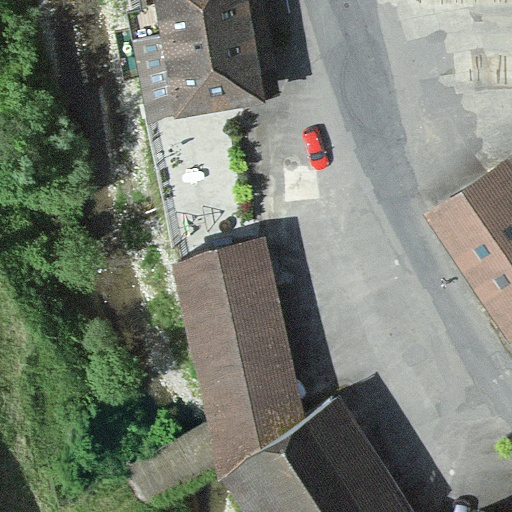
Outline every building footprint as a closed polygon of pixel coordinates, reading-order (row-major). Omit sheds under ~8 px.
[(262,0),(162,0),(165,17),(139,22),(152,102),(276,83),(262,0)] [(511,151),(436,204),(511,327),(511,151)] [(265,230),(176,246),(212,415),(295,377),(265,230)] [(408,500),(339,389),(229,456),(263,511),(387,511),(398,506),(408,500)] [(511,511),(511,507),(472,494),(465,511),(511,511)]
